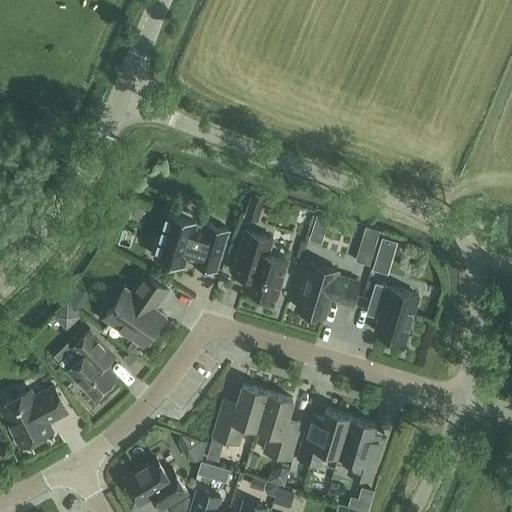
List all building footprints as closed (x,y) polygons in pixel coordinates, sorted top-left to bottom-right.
[(258,221),(264,201),(250,197),(244,217),(258,221)] [(216,271),(220,257),(229,229),(207,222),(206,228),(196,225),(198,219),(191,217),(192,213),(177,208),(176,212),(169,210),(155,256),(184,265),(186,258),(196,261),(195,264),(216,271)] [(366,223),(355,259),(369,263),(380,227),(366,223)] [(245,230),(237,259),(232,272),(247,276),(244,288),(276,298),(281,284),(284,285),(288,273),(285,272),(288,260),(269,254),(273,238),(245,230)] [(296,308),(325,316),(331,297),(352,304),(359,281),(338,274),(339,270),(310,262),(296,308)] [(145,273),(132,292),(125,288),(105,316),(144,343),(146,340),(149,342),(157,332),(153,330),(164,315),(153,307),(157,302),(158,303),(168,289),(145,273)] [(405,341),(419,296),(375,283),(368,308),(381,313),(375,332),(405,341)] [(80,317),(67,303),(53,316),(66,330),(80,317)] [(71,347),(80,357),(67,370),(95,399),(117,378),(105,366),(116,356),(90,329),(71,347)] [(235,411),(222,407),(213,436),(238,443),(244,424),(257,428),(268,391),(243,384),(235,411)] [(0,406),(0,407),(21,447),(53,431),(47,420),(54,416),(55,419),(68,412),(54,386),(34,397),(31,390),(0,406)] [(194,403),(197,395),(180,388),(176,397),(194,403)] [(268,391),(257,428),(270,432),(264,452),(289,459),(298,430),(285,426),(293,399),(268,391)] [(318,436),(306,433),(298,458),(321,465),(325,451),(339,455),(351,416),(327,409),(318,436)] [(375,423),(351,416),(339,455),(353,459),(349,473),(371,480),(379,454),(366,451),(375,423)] [(161,509),(165,506),(188,492),(173,469),(166,473),(157,457),(123,478),(139,505),(153,496),(161,509)] [(198,490),(190,511),(217,511),(216,511),(221,497),(198,490)] [(186,511),(190,499),(188,496),(171,507),(173,511),(186,511)] [(241,511),(266,511),(267,508),(244,501),(241,511)]
